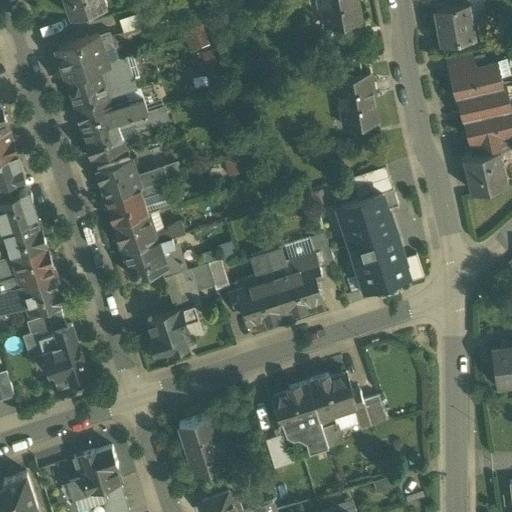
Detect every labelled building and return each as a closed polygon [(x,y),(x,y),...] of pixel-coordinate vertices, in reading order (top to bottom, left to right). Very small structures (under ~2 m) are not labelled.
[(66,0),(72,16),(108,4),(107,0),(66,0)] [(322,0),(327,26),(361,20),(356,0),(322,0)] [(467,3),(435,9),(441,44),(474,38),(467,3)] [(158,6),(120,18),(124,31),(162,19),(158,6)] [(99,33),(57,47),(67,75),(97,65),(108,61),(99,33)] [(133,76),(127,55),(119,58),(121,62),(126,78),(133,76)] [(359,56),(325,63),(328,80),(336,78),(336,77),(362,72),(359,56)] [(471,56),(451,61),(453,73),(475,68),(471,56)] [(108,61),(97,65),(99,69),(121,62),(119,58),(108,61)] [(121,62),(99,69),(100,71),(101,71),(109,95),(137,86),(133,76),(126,78),(121,62)] [(453,73),(451,74),(453,85),(456,85),(457,89),(455,92),(456,96),(459,96),(502,86),(502,85),(501,78),(496,74),(494,64),(475,68),(453,73)] [(100,71),(69,82),(76,105),(109,95),(101,71),(100,71)] [(362,72),(336,77),(336,78),(345,126),(379,120),(370,71),(362,72)] [(502,86),(459,96),(462,108),(464,108),(465,113),(463,115),(464,119),(466,118),(508,110),(511,109),(510,101),(503,97),(502,86)] [(109,95),(76,105),(84,130),(117,120),(113,109),(109,95)] [(143,95),(126,100),(127,105),(113,109),(117,120),(144,111),(148,110),(143,95)] [(1,103),(0,103),(0,130),(9,128),(1,103)] [(508,110),(466,118),(468,130),(471,129),(472,135),(469,139),(471,142),(506,135),(511,133),(511,121),(510,120),(508,110)] [(144,111),(117,120),(120,129),(147,120),(144,111)] [(117,120),(84,130),(92,155),(125,144),(120,129),(117,120)] [(9,128),(0,130),(0,158),(17,153),(9,128)] [(506,135),(473,143),(476,154),(500,149),(508,147),(506,135)] [(476,154),(463,157),(471,191),(508,183),(500,149),(476,154)] [(17,153),(0,158),(0,184),(25,177),(17,153)] [(137,177),(131,157),(97,168),(106,196),(140,185),(137,177)] [(178,162),(164,166),(165,167),(168,176),(181,171),(178,162)] [(386,165),(352,177),(355,188),(367,184),(370,195),(393,188),(386,165)] [(165,167),(146,173),(147,174),(137,177),(140,185),(145,183),(156,180),(168,176),(165,167)] [(156,180),(145,183),(149,193),(159,190),(156,180)] [(149,193),(145,183),(140,185),(149,212),(154,210),(149,193)] [(140,185),(106,196),(115,223),(149,212),(140,185)] [(393,188),(383,191),(388,208),(389,208),(398,204),(393,188)] [(0,198),(0,217),(4,229),(38,218),(32,200),(33,198),(31,192),(25,190),(20,192),(19,193),(0,198)] [(370,195),(341,205),(346,220),(343,221),(360,273),(363,272),(368,287),(380,283),(398,277),(409,273),(405,260),(406,260),(405,257),(389,208),(388,208),(383,191),(370,195)] [(341,205),(333,208),(338,223),(343,221),(346,220),(341,205)] [(149,212),(115,223),(121,242),(120,243),(123,250),(124,250),(157,239),(156,233),(149,212)] [(38,218),(4,229),(7,238),(13,256),(47,245),(40,226),(41,225),(39,218),(38,218)] [(185,230),(182,221),(168,225),(169,229),(156,233),(157,239),(185,230)] [(185,230),(157,239),(159,245),(173,240),(174,244),(188,239),(185,230)] [(325,233),(310,237),(312,243),(327,239),(325,233)] [(157,239),(124,250),(130,268),(129,270),(131,276),(136,278),(142,276),(143,275),(167,267),(159,245),(157,239)] [(327,239),(312,243),(314,250),(315,250),(319,262),(320,266),(335,261),(327,239)] [(278,244),(265,249),(275,276),(284,273),(280,259),(283,258),(278,244)] [(47,245),(13,256),(21,283),(55,272),(47,245)] [(265,249),(252,253),(257,267),(260,266),(265,279),(275,276),(265,249)] [(314,250),(290,258),(293,270),(319,262),(315,250),(314,250)] [(416,253),(405,257),(406,260),(412,280),(424,276),(416,253)] [(13,256),(0,260),(0,289),(21,283),(13,256)] [(220,257),(207,261),(214,283),(216,288),(229,284),(220,257)] [(207,261),(164,275),(175,309),(181,307),(194,303),(195,303),(201,301),(196,288),(214,283),(207,261)] [(284,273),(275,276),(285,311),(305,305),(304,302),(321,296),(315,277),(323,275),(320,266),(319,262),(293,270),(284,273)] [(55,272),(21,283),(28,303),(30,312),(65,300),(56,272),(56,273),(55,272)] [(363,272),(360,273),(355,274),(360,289),(368,287),(363,272)] [(254,274),(234,280),(236,288),(256,282),(254,274)] [(236,288),(230,290),(234,303),(242,300),(249,319),(266,314),(267,318),(285,311),(275,276),(265,279),(256,282),(236,288)] [(380,283),(373,285),(377,297),(402,289),(398,277),(395,278),(398,286),(382,291),(380,283)] [(395,278),(380,283),(382,291),(398,286),(395,278)] [(21,283),(0,289),(0,307),(1,312),(28,303),(21,283)] [(194,303),(181,307),(186,321),(199,317),(195,303),(194,303)] [(175,309),(147,319),(153,334),(151,335),(157,353),(174,347),(174,349),(186,345),(185,344),(192,341),(186,321),(181,307),(175,309)] [(61,309),(27,320),(31,332),(39,329),(41,333),(55,329),(67,325),(61,309)] [(67,325),(55,329),(56,332),(57,331),(62,345),(77,340),(72,323),(67,325)] [(31,332),(23,334),(30,357),(44,353),(43,351),(39,337),(42,336),(41,333),(39,329),(31,332)] [(42,336),(39,337),(43,351),(62,345),(57,331),(56,332),(42,336)] [(62,345),(43,351),(44,353),(50,370),(53,369),(59,385),(89,376),(77,340),(62,345)] [(511,344),(491,348),(497,386),(511,384),(511,344)] [(6,369),(0,370),(0,399),(15,395),(6,369)] [(346,371),(329,377),(328,373),(309,380),(320,415),(354,404),(364,400),(363,398),(360,388),(352,390),(346,371)] [(309,380),(289,386),(290,390),(273,395),(279,414),(272,417),(276,429),(285,426),(320,415),(309,380)] [(377,393),(363,398),(364,400),(371,424),(386,419),(377,393)] [(364,400),(354,404),(362,427),(371,424),(364,400)] [(210,412),(179,422),(195,471),(221,463),(230,461),(219,427),(215,429),(210,412)] [(330,412),(320,415),(329,442),(342,438),(337,424),(334,425),(330,412)] [(320,415),(285,426),(287,431),(294,435),(298,434),(306,438),(310,449),(329,442),(320,415)] [(281,433),(266,438),(275,466),(290,461),(281,433)] [(112,445),(95,450),(94,449),(74,456),(79,473),(80,474),(83,474),(83,476),(70,480),(74,494),(99,487),(120,480),(121,479),(116,464),(118,463),(112,445)] [(230,461),(221,463),(223,472),(233,469),(230,461)] [(27,471),(4,478),(5,482),(0,483),(0,491),(8,489),(15,511),(28,511),(39,509),(27,471)] [(396,473),(373,480),(376,491),(399,485),(396,473)] [(120,480),(99,487),(106,511),(123,511),(129,510),(120,480)] [(0,511),(15,511),(8,489),(0,491),(0,511)] [(229,490),(204,498),(208,511),(236,511),(232,498),(229,490)] [(257,506),(244,510),(239,496),(232,498),(236,511),(259,511),(258,505),(257,506)] [(272,499),(257,505),(257,506),(258,505),(259,511),(270,511),(276,510),(272,499)]
